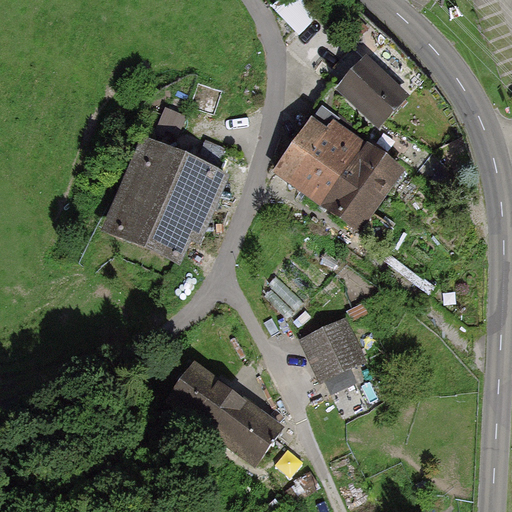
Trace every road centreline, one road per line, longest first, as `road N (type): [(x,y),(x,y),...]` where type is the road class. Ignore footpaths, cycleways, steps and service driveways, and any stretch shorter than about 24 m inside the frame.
road 1 (tertiary): [(493,511),(504,255),(492,146),(454,73),(382,0)]
road 2 (unclassified): [(251,0),(268,23),(268,149),(224,279)]
road 3 (unclassified): [(0,413),(185,318),(224,279)]
